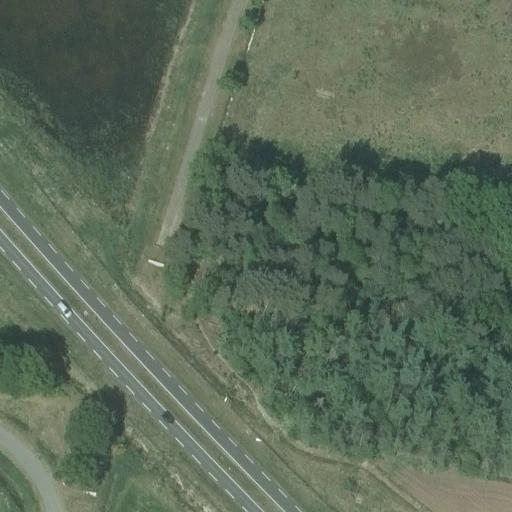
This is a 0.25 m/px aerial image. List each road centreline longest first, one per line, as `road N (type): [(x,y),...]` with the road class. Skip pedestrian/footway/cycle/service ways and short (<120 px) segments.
road 1 (primary): [(290,511),(0,200)]
road 2 (primary): [(0,240),(255,511)]
